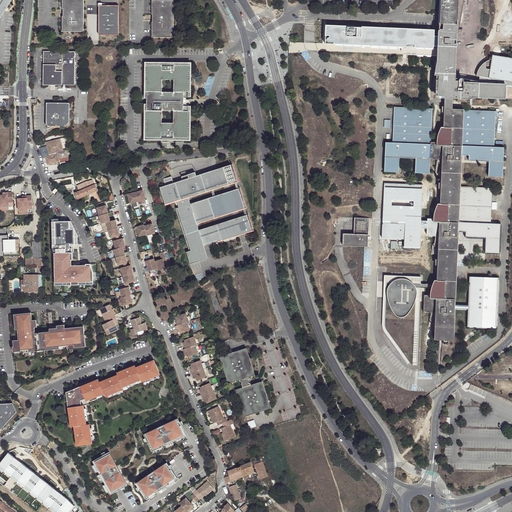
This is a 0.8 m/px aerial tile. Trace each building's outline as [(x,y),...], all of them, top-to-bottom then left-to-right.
[(0,0),(0,14),(8,0),(0,0)] [(83,0),(61,0),(62,9),(63,9),(63,16),(62,16),(62,32),(84,32),(83,0)] [(151,0),(152,15),(152,16),(152,22),(152,38),(174,38),(173,0),(151,0)] [(462,155),(464,110),(454,110),(455,104),(455,98),(457,98),(457,96),(459,97),(463,97),(463,98),(467,98),(467,97),(472,97),(472,98),(476,98),(476,97),(481,98),(485,99),(485,98),(490,98),(490,99),(494,99),(494,98),(499,98),(499,99),(503,99),(505,99),(508,99),(511,100),(511,99),(511,98),(511,58),(506,57),(493,55),(492,59),(489,60),(485,62),(482,65),(479,69),(476,76),(479,76),(479,83),(463,82),(464,82),(464,80),(463,79),(462,78),(460,78),(459,79),(459,70),(456,69),(457,54),(458,38),(459,31),(463,9),(464,0),(439,0),(438,37),(434,36),(434,30),(362,27),(354,27),(326,25),(325,44),(365,45),(365,46),(406,48),(407,45),(416,45),(416,48),(438,49),(437,63),(438,64),(438,65),(437,65),(437,73),(438,73),(438,74),(437,74),(436,82),(437,82),(437,83),(436,83),(436,97),(444,98),(444,104),(444,106),(443,127),(441,127),(439,132),(437,139),(437,145),(434,144),(434,148),(439,149),(437,159),(442,160),(440,203),(438,203),(436,208),(434,214),(433,221),(433,222),(439,223),(439,226),(437,278),(438,278),(438,280),(433,280),(432,285),(431,289),(430,298),(429,299),(432,300),(436,300),(435,313),(434,330),(434,340),(439,340),(439,341),(443,341),(443,344),(442,344),(441,358),(454,359),(454,345),(448,344),(448,341),(454,341),(456,309),(469,310),(469,306),(456,305),(460,234),(460,231),(462,186),(463,157),(462,157),(462,155)] [(99,6),(99,35),(119,35),(119,6),(105,6),(99,6)] [(64,52),(44,52),(44,86),(64,86),(64,52)] [(76,52),(64,52),(64,86),(76,86),(76,52)] [(188,107),(184,107),(184,105),(187,105),(187,100),(184,100),(185,98),(189,98),(189,93),(190,93),(190,65),(175,65),(168,63),(168,67),(163,67),(163,65),(147,65),(147,92),(147,111),(146,111),(146,139),(161,140),(161,143),(167,143),(174,140),(190,140),(190,112),(188,112),(188,107)] [(72,103),(49,103),(49,126),(50,126),(50,130),(56,126),(69,126),(72,122),(72,103)] [(434,148),(434,144),(431,144),(432,109),(394,107),(393,142),(386,142),(384,171),(399,172),(400,158),(416,158),(415,173),(430,174),(430,158),(432,158),(432,159),(437,159),(439,149),(434,148)] [(495,112),(464,110),(462,155),(469,156),(469,161),(489,162),(488,176),(502,177),(504,148),(494,147),(495,112)] [(64,151),(67,150),(67,149),(69,148),(67,138),(61,140),(64,151)] [(61,140),(50,142),(48,146),(48,147),(50,156),(46,157),(46,158),(48,165),(52,164),(52,166),(58,165),(57,163),(58,163),(59,164),(66,162),(69,162),(68,158),(69,158),(67,150),(64,151),(61,140)] [(50,156),(48,147),(41,149),(43,159),(46,158),(46,157),(50,156)] [(166,187),(160,189),(166,206),(177,202),(180,209),(176,210),(190,252),(187,253),(191,265),(207,260),(202,246),(252,230),(248,215),(200,231),(197,223),(245,208),(239,188),(191,204),(189,196),(236,181),(231,166),(197,177),(195,173),(182,178),(183,181),(174,184),(173,181),(165,184),(166,187)] [(74,194),(77,199),(91,193),(97,191),(95,185),(90,187),(87,181),(78,186),(80,192),(74,194)] [(433,222),(433,221),(421,221),(422,185),(384,183),(382,238),(404,240),(404,247),(420,247),(421,228),(427,228),(427,235),(429,235),(429,236),(434,236),(434,235),(436,235),(437,226),(433,225),(433,223),(433,222)] [(462,186),(460,231),(467,231),(467,237),(487,238),(486,252),(501,253),(502,223),(491,223),(493,187),(462,186)] [(101,198),(97,191),(91,193),(95,200),(97,201),(98,201),(99,200),(100,200),(100,199),(101,198)] [(135,193),(138,202),(144,201),(141,191),(140,191),(135,193)] [(135,193),(127,195),(130,204),(138,202),(135,193)] [(13,204),(13,194),(8,194),(8,196),(4,196),(0,196),(0,207),(9,208),(8,204),(13,204)] [(33,208),(33,198),(28,198),(28,201),(23,201),(19,201),(19,212),(28,212),(28,208),(33,208)] [(43,211),(51,210),(51,198),(43,198),(43,211)] [(97,209),(99,217),(108,215),(107,212),(106,207),(97,209)] [(110,223),(109,219),(108,215),(99,217),(101,225),(106,224),(110,223)] [(355,218),(354,234),(368,234),(369,218),(355,218)] [(59,222),(55,222),(56,245),(52,245),(53,253),(55,253),(58,253),(58,261),(55,261),(55,276),(57,276),(57,283),(67,282),(67,285),(79,285),(79,282),(93,282),(93,272),(90,264),(85,264),(86,268),(82,268),(82,266),(71,266),(70,260),(72,260),(72,252),(74,252),(73,249),(70,249),(70,245),(73,245),(75,245),(74,229),(70,229),(69,221),(59,222)] [(71,221),(69,221),(70,229),(74,229),(75,245),(78,245),(77,235),(71,221)] [(110,223),(106,224),(108,228),(109,232),(118,230),(115,222),(110,223)] [(147,234),(144,226),(144,225),(136,227),(139,237),(147,234)] [(153,234),(151,225),(149,225),(144,226),(147,234),(147,236),(153,234)] [(120,237),(118,230),(109,232),(110,236),(111,240),(116,238),(119,238),(120,237)] [(343,233),(342,245),(368,246),(368,234),(354,234),(343,233)] [(15,240),(3,240),(3,252),(15,252),(15,251),(15,240)] [(123,240),(119,241),(117,242),(113,243),(116,251),(123,249),(125,248),(123,240)] [(383,244),(383,259),(391,259),(392,244),(383,244)] [(115,255),(116,259),(123,257),(123,255),(124,255),(123,249),(116,251),(114,251),(115,255)] [(35,265),(35,257),(33,256),(25,256),(26,265),(35,265)] [(127,264),(125,259),(124,259),(123,257),(116,259),(118,267),(123,265),(126,264),(127,264)] [(148,271),(156,269),(154,262),(153,259),(145,261),(148,271)] [(156,269),(157,271),(160,270),(165,269),(163,261),(162,259),(161,260),(154,262),(156,269)] [(121,270),(123,277),(133,275),(130,267),(127,268),(124,269),(121,270)] [(135,283),(133,275),(123,277),(125,285),(128,284),(132,283),(135,283)] [(420,277),(383,275),(382,289),(381,323),(382,329),(384,334),(407,365),(416,366),(419,285),(420,277)] [(67,285),(67,282),(57,283),(57,276),(55,276),(55,286),(67,285)] [(470,277),(469,306),(469,310),(469,327),(498,328),(499,279),(470,277)] [(29,288),(29,291),(38,291),(38,280),(38,278),(28,278),(28,279),(29,288)] [(129,288),(126,289),(120,291),(121,294),(122,298),(130,296),(131,295),(129,288)] [(121,300),(117,301),(119,307),(132,303),(130,296),(122,298),(120,298),(121,300)] [(432,313),(432,303),(424,302),(424,312),(426,312),(426,313),(432,313)] [(115,318),(116,318),(114,314),(113,311),(110,304),(99,309),(105,321),(106,323),(112,320),(115,318)] [(31,312),(16,314),(18,321),(17,321),(19,339),(14,340),(15,346),(18,346),(18,350),(37,347),(37,346),(52,344),(52,345),(75,342),(75,343),(83,342),(82,336),(84,335),(84,330),(81,331),(80,323),(65,326),(65,324),(53,326),(51,310),(47,311),(50,329),(35,331),(34,319),(32,319),(31,312)] [(176,321),(177,324),(187,321),(189,320),(186,312),(176,316),(177,317),(178,321),(176,321)] [(132,329),(133,334),(139,332),(146,330),(144,323),(142,323),(140,317),(132,319),(135,328),(132,329)] [(106,323),(102,324),(107,335),(117,330),(114,324),(112,320),(106,323)] [(179,329),(189,326),(187,321),(177,324),(176,325),(177,328),(179,327),(179,329)] [(194,345),(196,344),(193,336),(184,339),(184,341),(186,344),(184,345),(185,348),(194,345)] [(185,348),(183,348),(184,352),(186,351),(187,354),(188,356),(197,352),(194,345),(185,348)] [(246,348),(219,357),(228,384),(239,380),(240,382),(242,383),(241,383),(241,384),(242,388),(235,390),(244,417),(271,408),(262,381),(251,384),(250,383),(248,382),(249,382),(249,381),(248,377),(255,375),(246,348)] [(73,389),(71,393),(69,391),(68,391),(67,391),(67,392),(66,392),(66,393),(66,394),(66,395),(67,395),(69,396),(70,397),(69,400),(66,400),(70,427),(74,426),(77,446),(92,443),(91,440),(90,439),(90,436),(91,436),(90,432),(89,432),(89,429),(90,428),(89,424),(86,424),(85,420),(84,420),(83,417),(85,417),(84,413),(83,413),(82,410),(83,409),(83,405),(80,405),(80,401),(84,399),(85,401),(89,399),(90,398),(92,397),(92,398),(96,397),(96,395),(98,394),(100,395),(103,393),(105,396),(108,395),(109,393),(111,392),(112,394),(116,392),(115,391),(118,390),(119,391),(123,389),(122,387),(126,386),(126,384),(129,383),(129,384),(133,383),(133,381),(135,380),(137,381),(140,380),(141,382),(145,380),(146,379),(148,378),(148,379),(152,377),(152,376),(154,375),(156,376),(159,374),(153,360),(135,367),(134,365),(116,372),(117,374),(99,382),(98,379),(73,389)] [(201,364),(201,363),(191,366),(192,368),(190,369),(191,372),(203,368),(201,364)] [(203,368),(191,372),(192,375),(194,374),(195,378),(196,379),(205,376),(203,368)] [(200,393),(202,396),(213,391),(211,387),(209,383),(200,387),(201,389),(202,392),(200,393)] [(213,391),(202,396),(203,399),(205,398),(206,401),(207,403),(216,399),(213,391)] [(0,403),(0,429),(2,429),(17,412),(13,403),(0,403)] [(216,422),(218,425),(222,424),(227,421),(225,418),(224,419),(220,410),(219,409),(218,406),(207,411),(213,424),(216,422)] [(158,428),(145,434),(153,453),(188,437),(179,418),(165,425),(159,428),(158,428)] [(254,419),(247,422),(250,428),(256,426),(254,419)] [(230,424),(228,421),(227,421),(222,424),(223,427),(221,429),(223,433),(224,436),(222,437),(224,442),(235,437),(233,431),(230,424)] [(110,452),(92,461),(110,494),(128,485),(121,471),(120,472),(117,465),(110,452)] [(149,475),(136,484),(147,501),(191,473),(179,456),(155,471),(155,472),(149,476),(149,475)] [(228,476),(223,479),(225,484),(254,472),(251,462),(243,465),(241,466),(226,472),(228,476)] [(255,464),(258,475),(260,480),(261,479),(267,477),(263,462),(261,462),(255,464)] [(198,500),(198,501),(204,496),(206,494),(207,495),(213,490),(207,483),(197,492),(195,490),(195,491),(192,488),(189,490),(193,494),(198,500)] [(230,485),(226,488),(229,496),(232,501),(237,499),(237,497),(239,496),(234,483),(230,485)] [(198,500),(193,494),(189,497),(194,503),(198,500)] [(183,506),(177,510),(179,511),(189,511),(192,510),(190,508),(193,506),(187,499),(181,504),(183,506)] [(14,511),(3,503),(0,506),(0,508),(5,511),(14,511)] [(226,507),(223,509),(224,511),(222,511),(233,511),(236,510),(229,503),(225,506),(226,507)]
